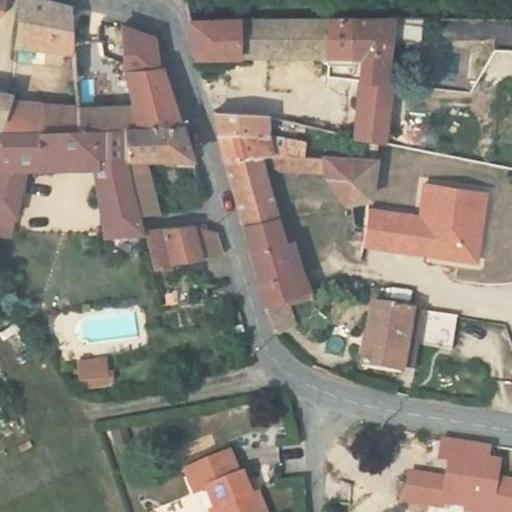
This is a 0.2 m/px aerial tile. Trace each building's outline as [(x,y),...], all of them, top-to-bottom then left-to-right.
[(23,0),(18,33),(72,48),(75,12),(38,0),(23,0)] [(75,12),(72,48),(70,71),(91,71),(90,43),(113,41),(111,24),(75,12)] [(365,60),(348,141),(381,147),(383,136),(390,98),(385,98),(402,15),(321,20),(327,60),(365,60)] [(187,28),(195,60),(295,60),(327,60),(321,20),(187,28)] [(91,71),(127,68),(151,66),(149,38),(111,24),(113,41),(90,43),(91,71)] [(297,77),(330,77),(327,60),(295,60),(297,77)] [(70,108),(68,128),(119,126),(180,122),(163,72),(151,66),(127,68),(133,107),(96,110),(70,108)] [(10,100),(10,95),(0,92),(0,122),(5,124),(10,100)] [(4,131),(68,128),(70,108),(10,100),(5,124),(4,131)] [(219,118),(225,142),(269,149),(266,127),(266,119),(219,118)] [(119,126),(122,158),(136,210),(156,208),(145,164),(194,162),(180,122),(119,126)] [(89,165),(101,232),(141,233),(136,210),(122,158),(119,126),(68,128),(4,131),(0,144),(0,234),(7,234),(27,164),(89,165)] [(272,139),(271,153),(294,153),(295,140),(272,139)] [(232,168),(264,170),(273,171),(271,158),(269,149),(225,142),(232,168)] [(271,158),(273,171),(302,173),(300,158),(271,158)] [(290,300),(307,295),(295,274),(264,170),(232,168),(256,271),(267,306),(290,300)] [(338,209),(370,203),(375,178),(302,173),(273,171),(279,186),(327,188),(338,209)] [(141,233),(150,265),(216,257),(214,237),(188,230),(141,233)] [(290,300),(267,306),(277,337),(300,330),(290,300)] [(403,369),(411,313),(377,307),(370,306),(361,371),(401,378),(403,369)] [(411,313),(403,369),(413,371),(421,314),(411,313)] [(425,315),(420,348),(453,354),(458,321),(425,315)] [(104,363),(77,369),(80,386),(108,380),(104,363)] [(254,425),(269,416),(259,402),(245,411),(254,425)] [(217,511),(262,511),(257,497),(246,501),(231,456),(186,470),(193,494),(210,489),(217,511)] [(464,511),(462,497),(408,501),(409,511),(464,511)]
